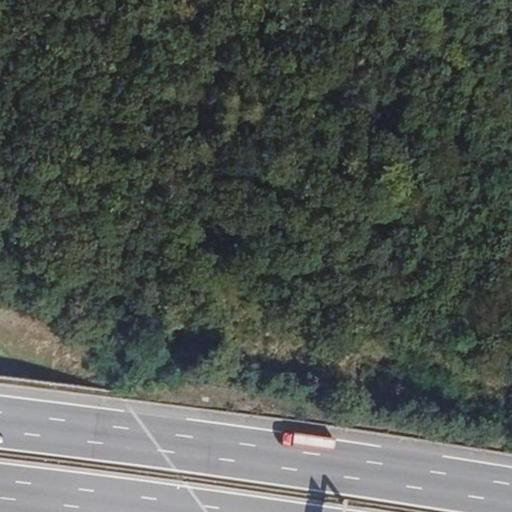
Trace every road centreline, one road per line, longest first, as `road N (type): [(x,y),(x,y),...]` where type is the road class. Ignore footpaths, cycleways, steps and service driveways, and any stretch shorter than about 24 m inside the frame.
road 1 (trunk): [(511,497),(0,423)]
road 2 (trunk): [(0,494),(141,511)]
